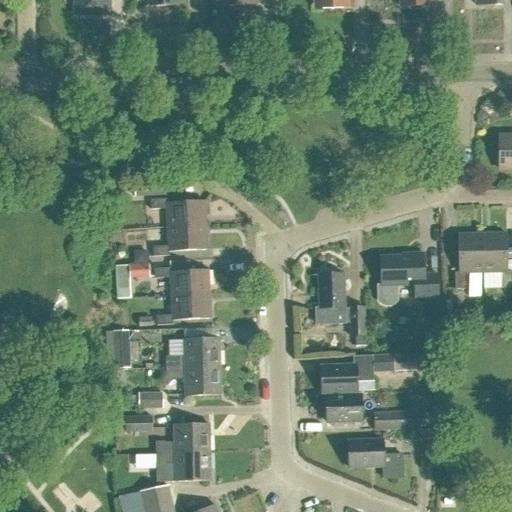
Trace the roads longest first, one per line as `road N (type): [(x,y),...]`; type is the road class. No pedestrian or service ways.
road 1 (residential): [(381,511),(294,475),(280,460),(273,258),(302,236),(439,192)]
road 2 (tertiary): [(459,71),(0,78)]
road 3 (residential): [(439,192),(457,160),(459,71)]
